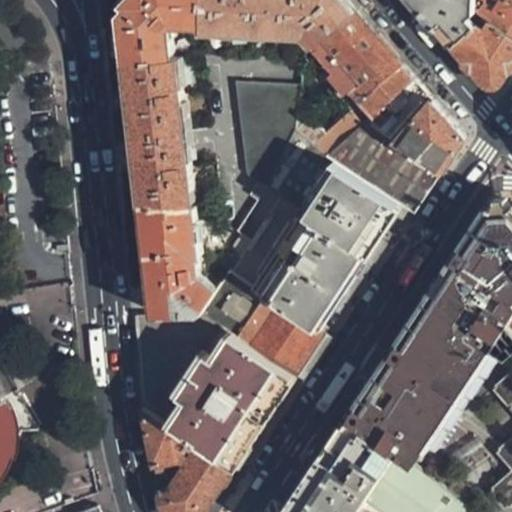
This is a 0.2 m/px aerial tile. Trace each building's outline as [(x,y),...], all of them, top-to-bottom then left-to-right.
[(206,0),(132,0),(129,3),(134,6),(125,17),(131,63),(175,57),(172,37),(168,37),(168,28),(171,27),(176,22),(176,19),(187,19),(187,23),(206,24),(206,0)] [(348,0),(206,0),(206,24),(206,29),(221,31),(221,33),(257,34),(256,31),(293,33),(294,35),(307,37),(316,47),(357,9),(348,0)] [(476,28),(474,18),(480,13),(478,0),(415,0),(455,46),(476,28)] [(511,34),(511,19),(483,0),(478,0),(480,13),(488,18),(511,34)] [(511,0),(483,0),(511,19),(511,0)] [(399,58),(357,9),(316,47),(312,51),(354,98),(399,58)] [(501,82),(511,65),(511,34),(488,18),(476,28),(455,46),(487,83),(501,82)] [(193,205),(192,188),(195,185),(190,139),(187,139),(185,117),(187,115),(182,67),(179,66),(178,57),(175,57),(131,63),(147,202),(193,205)] [(405,64),(399,58),(354,98),(359,104),(405,64)] [(418,79),(405,64),(359,104),(371,118),(418,79)] [(467,136),(418,79),(371,118),(397,142),(442,172),(467,136)] [(252,240),(282,197),(267,188),(295,130),(301,85),(237,82),(247,175),(260,183),(252,197),(257,200),(238,231),(252,240)] [(313,145),(328,156),(366,123),(361,119),(357,123),(349,114),(313,145)] [(415,213),(442,172),(397,142),(371,118),(366,123),(328,156),(400,203),(415,213)] [(267,188),(282,197),(366,254),(400,203),(328,156),(313,145),(295,130),(267,188)] [(319,327),(366,254),(282,197),(252,240),(232,271),(319,327)] [(147,202),(158,313),(205,313),(223,285),(203,272),(202,260),(200,260),(199,245),(199,240),(201,239),(197,209),(193,205),(147,202)] [(460,256),(396,351),(406,358),(497,221),(511,219),(511,203),(494,205),(472,238),(460,256)] [(511,219),(497,221),(406,358),(475,406),(511,351),(511,392),(507,397),(511,404),(511,458),(510,460),(511,462),(511,219)] [(205,313),(298,373),(324,333),(325,331),(319,327),(232,271),(223,285),(205,313)] [(145,407),(236,466),(298,373),(205,313),(158,313),(137,314),(145,407)] [(0,475),(6,469),(13,454),(16,455),(20,427),(12,391),(0,396),(0,475)] [(217,511),(210,506),(236,466),(145,407),(163,503),(169,511),(217,511)] [(481,511),(418,466),(399,452),(389,445),(378,436),(351,417),(288,511),(481,511)] [(399,452),(418,466),(427,452),(387,423),(378,436),(389,445),(399,452)]
